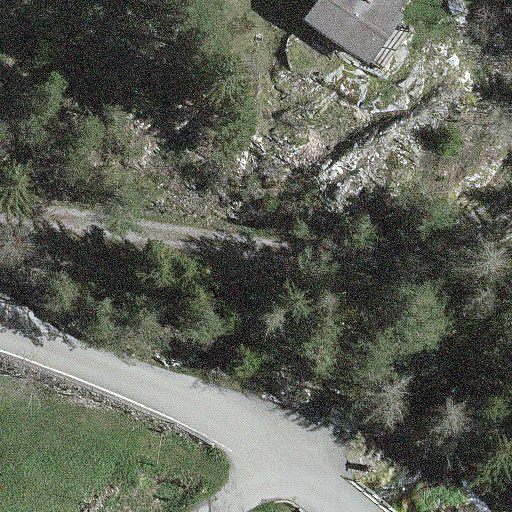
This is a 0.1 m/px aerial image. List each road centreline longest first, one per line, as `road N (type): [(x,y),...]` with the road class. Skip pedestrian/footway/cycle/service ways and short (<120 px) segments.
road 1 (track): [(0,213),(328,253),(384,250),(511,203)]
road 2 (unclassified): [(349,511),(221,421),(100,365),(0,332)]
